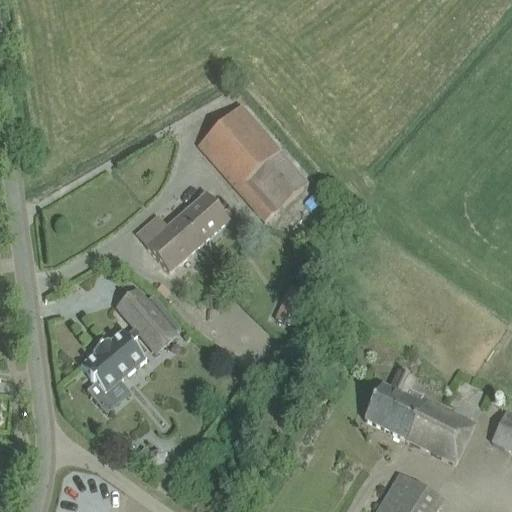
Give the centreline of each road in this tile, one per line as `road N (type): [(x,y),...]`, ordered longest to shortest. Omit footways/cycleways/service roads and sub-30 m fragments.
road 1 (tertiary): [(47,440),(0,96)]
road 2 (unclassified): [(161,511),(47,440)]
